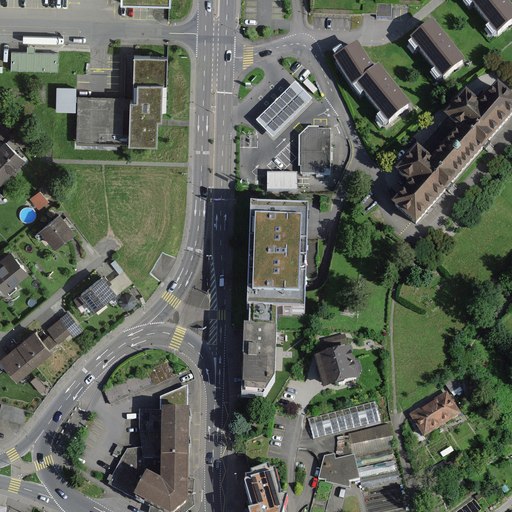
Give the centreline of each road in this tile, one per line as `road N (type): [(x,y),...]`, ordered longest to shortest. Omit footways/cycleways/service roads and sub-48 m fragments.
road 1 (secondary): [(215,398),(225,57)]
road 2 (secondary): [(204,57),(193,255),(171,299),(133,338)]
road 3 (residential): [(305,44),(356,143),(323,274)]
road 4 (primary): [(133,338),(76,385),(44,429)]
road 5 (residential): [(0,336),(98,260)]
road 6 (residential): [(292,511),(306,389)]
road 7 (primary): [(215,398),(192,345),(164,332),(133,338)]
